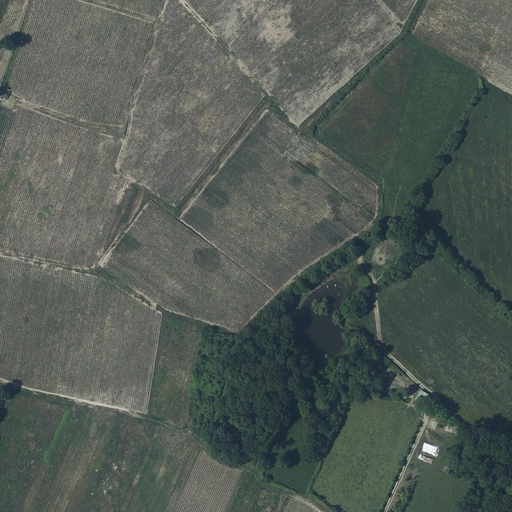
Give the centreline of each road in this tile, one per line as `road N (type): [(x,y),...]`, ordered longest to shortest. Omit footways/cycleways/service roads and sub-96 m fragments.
road 1 (track): [(240,332),(306,267),(397,212),(479,75)]
road 2 (track): [(322,511),(164,422),(0,381)]
road 3 (track): [(182,0),(297,128),(379,184),(376,223)]
road 4 (track): [(240,332),(161,311),(92,268),(144,190)]
road 5 (track): [(511,432),(463,419),(382,347),(371,278),(356,256)]
road 6 (track): [(164,0),(118,168),(144,190)]
road 7 (track): [(144,190),(178,210),(268,98)]
road 8 (track): [(302,129),(405,32),(424,0)]
road 9 (track): [(0,96),(127,132)]
